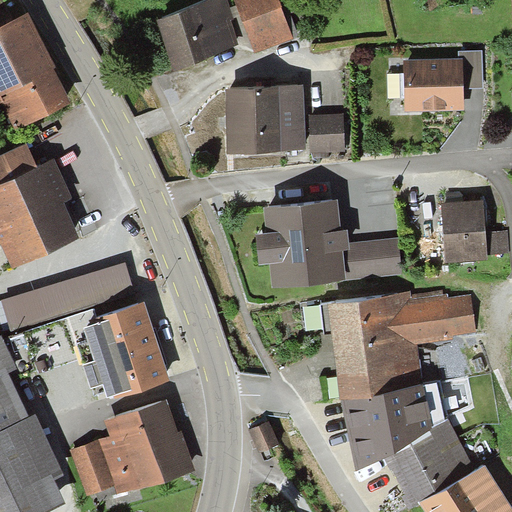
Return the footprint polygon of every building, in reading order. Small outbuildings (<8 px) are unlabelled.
[(270,0),(241,0),(234,3),(252,51),(285,39),(270,0)] [(219,2),(157,23),(174,72),(236,51),(219,2)] [(24,23),(0,33),(0,102),(13,132),(62,111),(24,23)] [(457,63),(459,89),(479,88),(477,54),(457,55),(457,63)] [(457,63),(405,66),(408,114),(460,111),(459,89),(457,63)] [(268,87),(226,90),(228,153),(307,149),(304,85),(268,87)] [(343,113),(309,115),(311,151),(345,149),(343,113)] [(0,189),(33,174),(24,154),(0,164),(0,189)] [(0,189),(0,240),(11,265),(73,237),(58,203),(63,200),(48,168),(33,174),(0,189)] [(443,202),(448,263),(488,260),(487,254),(486,231),(483,199),(443,202)] [(337,203),(265,208),(267,232),(257,233),(260,267),(272,266),(274,284),(400,273),(397,240),(349,244),(348,231),(340,232),(338,216),(337,203)] [(486,231),(487,254),(510,252),(508,230),(486,231)] [(23,332),(131,297),(120,263),(2,301),(13,335),(23,332)] [(329,306),(339,400),(342,400),(422,385),(417,343),(455,338),(454,334),(476,331),(472,295),(449,297),(448,294),(444,294),(443,291),(411,296),(410,291),(329,306)] [(166,379),(139,295),(131,297),(23,332),(37,373),(80,359),(88,384),(99,380),(105,398),(166,379)] [(314,330),(330,327),(328,306),(311,308),(314,330)] [(0,436),(28,423),(7,377),(13,375),(0,347),(0,436)] [(342,400),(356,470),(385,458),(446,420),(437,382),(422,385),(342,400)] [(115,486),(119,497),(190,470),(165,405),(109,426),(113,437),(71,452),(87,496),(115,486)] [(446,420),(385,458),(414,507),(420,503),(477,470),(448,418),(446,420)] [(0,436),(0,511),(42,511),(56,506),(45,481),(53,478),(28,423),(0,436)] [(266,425),(251,432),(260,451),(275,444),(266,425)] [(477,470),(420,503),(425,511),(511,511),(511,505),(487,465),(477,470)]
